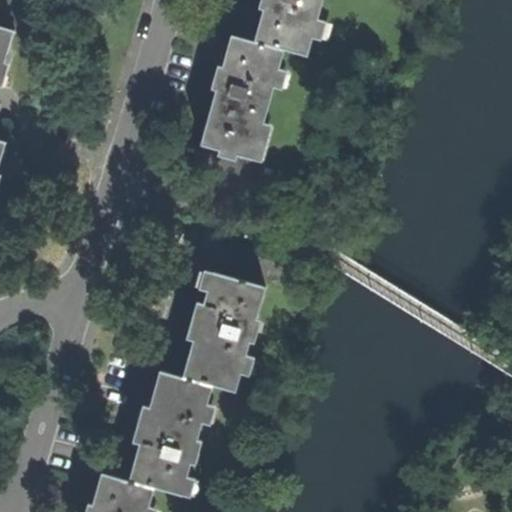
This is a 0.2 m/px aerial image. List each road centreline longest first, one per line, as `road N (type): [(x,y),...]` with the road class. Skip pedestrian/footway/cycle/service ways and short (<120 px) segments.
road 1 (residential): [(74,290),(167,0)]
road 2 (residential): [(20,511),(74,290)]
